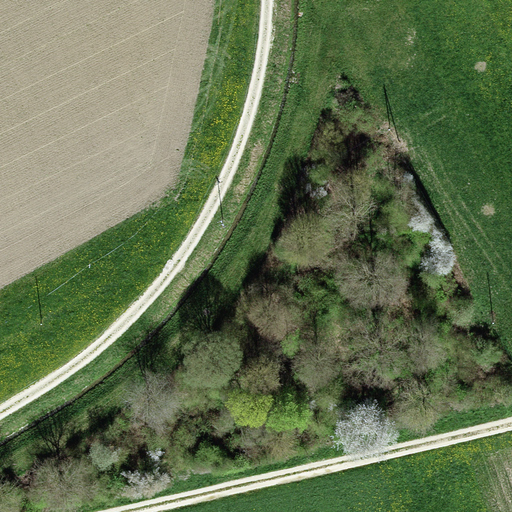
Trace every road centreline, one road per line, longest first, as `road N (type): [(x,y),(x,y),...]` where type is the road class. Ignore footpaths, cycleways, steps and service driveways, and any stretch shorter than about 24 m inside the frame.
road 1 (track): [(267,0),(257,79),(237,143),(175,265),(80,364),(0,414)]
road 2 (track): [(128,511),(511,422)]
